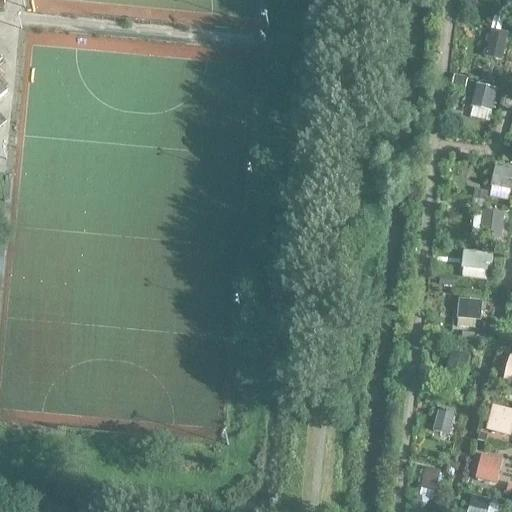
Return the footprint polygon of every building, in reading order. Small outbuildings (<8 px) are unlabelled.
[(459,0),(459,6),(471,8),(472,0),(459,0)] [(502,63),(508,35),(491,31),(485,59),(502,63)] [(484,72),(481,81),(494,84),(496,75),(484,72)] [(465,91),(468,80),(454,77),(452,87),(465,91)] [(489,124),(497,91),(476,86),(471,109),(473,109),(470,120),(489,124)] [(511,194),(511,193),(511,172),(495,169),(491,189),(492,190),(490,199),(508,203),(510,194),(511,194)] [(475,191),(473,200),(485,203),(488,194),(475,191)] [(502,242),(505,215),(483,213),(483,215),(475,214),(473,236),(481,237),(480,239),(502,242)] [(470,246),(471,236),(459,235),(458,244),(470,246)] [(464,254),(462,271),(464,271),(463,280),(485,283),(486,274),(488,275),(489,268),(492,268),(493,257),(464,254)] [(440,280),(439,287),(453,288),(453,281),(440,280)] [(481,324),(483,304),(459,302),(457,322),(481,324)] [(462,335),(462,343),(475,345),(476,336),(462,335)] [(450,353),(445,375),(464,380),(469,358),(450,353)] [(511,384),(511,357),(510,357),(503,382),(511,384)] [(492,389),(490,399),(500,401),(503,392),(492,389)] [(511,437),(511,413),(493,409),(486,434),(511,440),(511,437)] [(450,438),(456,414),(447,412),(446,417),(438,415),(433,434),(450,438)] [(489,437),(480,435),(477,443),(486,446),(489,437)] [(497,488),(503,463),(481,458),(475,482),(497,488)] [(441,475),(426,471),(421,491),(419,500),(433,504),(441,475)] [(491,503),(473,498),(469,511),(498,511),(499,508),(491,506),(491,503)]
